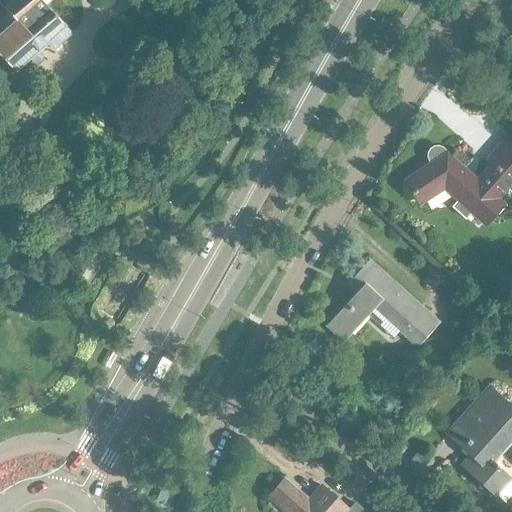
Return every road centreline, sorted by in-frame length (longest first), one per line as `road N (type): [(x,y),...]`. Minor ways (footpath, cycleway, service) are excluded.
road 1 (tertiary): [(71,495),(195,270),(360,0)]
road 2 (residential): [(252,366),(448,43)]
road 3 (residential): [(393,492),(252,366)]
road 4 (residential): [(185,511),(252,366)]
